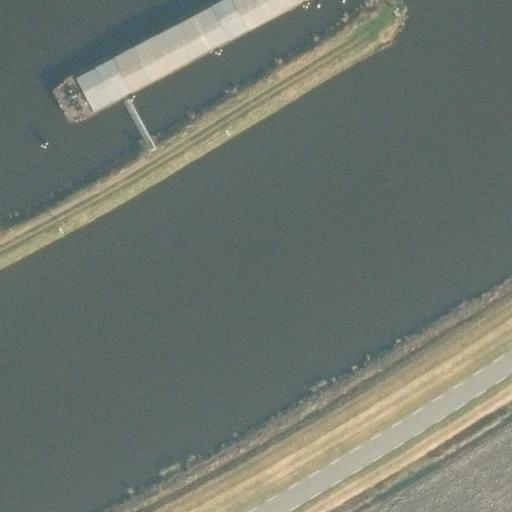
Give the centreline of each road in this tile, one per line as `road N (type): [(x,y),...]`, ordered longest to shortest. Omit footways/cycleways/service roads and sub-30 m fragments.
road 1 (track): [(381,20),(0,247)]
road 2 (tertiary): [(511,359),(271,511)]
